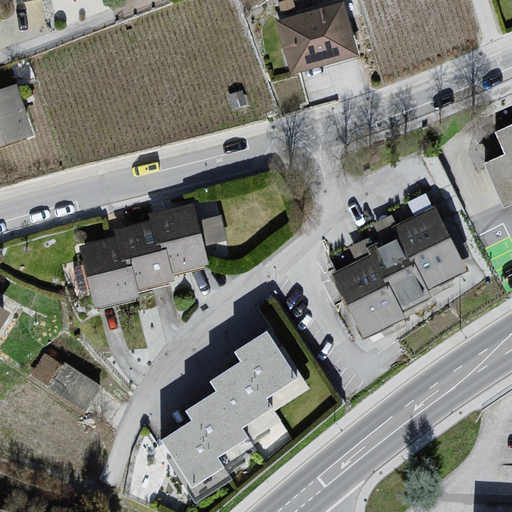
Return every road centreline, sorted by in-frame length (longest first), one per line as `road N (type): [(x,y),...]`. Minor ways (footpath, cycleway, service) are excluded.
road 1 (residential): [(0,217),(266,154),(511,61)]
road 2 (unknown): [(304,140),(322,182),(322,215),(156,376),(106,476)]
road 3 (secondary): [(511,323),(289,487)]
road 4 (secondary): [(310,511),(511,360)]
road 5 (unknown): [(0,60),(138,0)]
